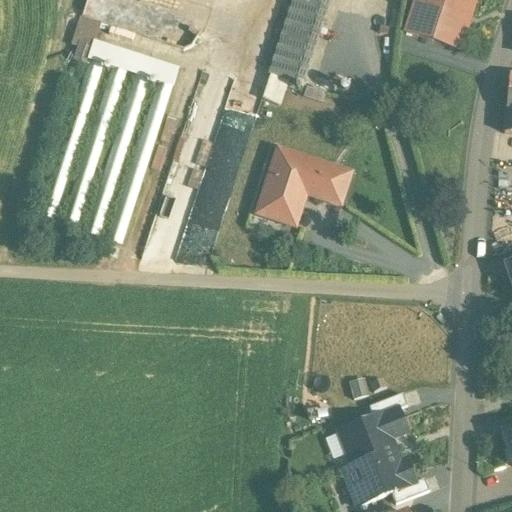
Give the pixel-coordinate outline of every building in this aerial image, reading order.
[(293,0),(269,78),(302,88),(329,0),(293,0)] [(429,0),(426,10),(414,6),(405,34),(459,52),(475,0),(429,0)] [(87,21),(83,40),(98,43),(103,25),(87,21)] [(92,51),(78,46),(73,62),(87,67),(92,51)] [(176,73),(95,46),(90,61),(102,65),(113,69),(125,72),(136,76),(148,80),(158,83),(171,87),(176,73)] [(102,65),(90,61),(39,221),(50,225),(102,65)] [(113,69),(61,228),(73,232),(125,72),(113,69)] [(136,76),(84,236),(96,240),(148,80),(136,76)] [(158,83),(107,243),(119,247),(171,87),(158,83)] [(511,112),(506,112),(503,135),(511,136),(511,112)] [(329,172),(278,155),(257,217),(294,229),(305,192),(319,197),(318,201),(320,202),(329,172)] [(348,178),(329,172),(320,202),(338,208),(348,178)] [(445,324),(438,317),(435,320),(442,327),(445,324)] [(402,398),(368,411),(373,422),(397,413),(397,414),(407,410),(402,398)] [(373,422),(337,436),(351,472),(395,454),(391,443),(406,437),(397,414),(397,413),(373,422)] [(511,433),(501,437),(506,453),(503,455),(506,466),(510,465),(511,470),(511,469),(511,433)] [(351,472),(341,475),(355,511),(391,497),(415,487),(414,486),(405,463),(400,465),(395,454),(351,472)] [(415,487),(391,497),(395,508),(428,495),(424,483),(414,486),(415,487)]
